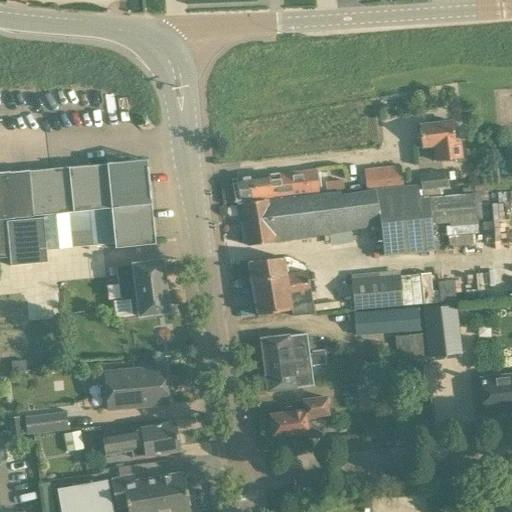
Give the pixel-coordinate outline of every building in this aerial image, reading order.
[(419,125),(421,149),(434,148),(435,162),(461,159),(459,141),(455,142),(452,122),(419,125)] [(0,258),(6,258),(6,256),(8,256),(9,265),(47,262),(46,251),(86,248),(82,212),(107,210),(111,249),(152,245),(143,160),(29,172),(26,172),(26,171),(0,173),(0,258)] [(364,170),(366,188),(366,189),(402,185),(400,166),(364,170)] [(267,175),(238,179),(241,201),(317,191),(316,184),(314,170),(267,176),(267,175)] [(342,180),(325,182),(326,191),(343,189),(343,188),(342,181),(342,180)] [(475,219),(489,217),(486,191),(471,193),(418,200),(417,189),(340,198),(340,192),(242,204),(247,246),(274,243),(274,241),(381,228),(385,257),(434,251),(431,225),(475,219)] [(115,317),(138,314),(138,317),(169,313),(162,260),(132,264),(132,266),(116,268),(120,300),(113,301),(115,317)] [(313,315),(305,273),(284,277),(281,261),(247,262),(256,317),(291,311),(292,317),(313,315)] [(399,271),(350,275),(353,310),(402,306),(399,271)] [(454,305),(425,308),(430,356),(459,353),(454,305)] [(356,335),(420,331),(418,307),(354,312),(356,335)] [(307,352),(323,350),(321,341),(306,343),(305,334),(260,340),(263,370),(286,367),(285,359),(307,357),(307,352)] [(394,336),(397,372),(424,370),(421,334),(394,336)] [(286,367),(263,370),(266,392),(312,386),(309,365),(324,364),(323,350),(307,352),(307,357),(285,359),(286,367)] [(110,372),(115,411),(171,403),(166,365),(110,372)] [(511,375),(480,379),(484,413),(511,409),(511,375)] [(368,383),(356,384),(357,397),(390,394),(389,378),(367,380),(368,383)] [(269,416),(270,419),(265,419),(267,434),(272,434),(272,437),(306,433),(305,417),(325,414),(323,399),(294,402),(294,407),(278,409),(279,414),(269,416)] [(68,430),(68,429),(66,412),(25,416),(27,435),(68,430)] [(20,434),(19,417),(9,418),(10,435),(20,434)] [(179,450),(175,423),(102,435),(105,455),(131,450),(132,458),(179,450)] [(82,448),(79,431),(62,434),(66,451),(82,448)] [(356,435),(340,436),(341,444),(357,443),(356,435)] [(112,511),(112,505),(116,505),(116,509),(128,507),(128,511),(187,511),(190,511),(183,472),(135,480),(134,476),(111,480),(112,484),(108,485),(107,480),(58,489),(61,511),(112,511)] [(511,511),(511,500),(496,502),(497,511),(511,511)]
